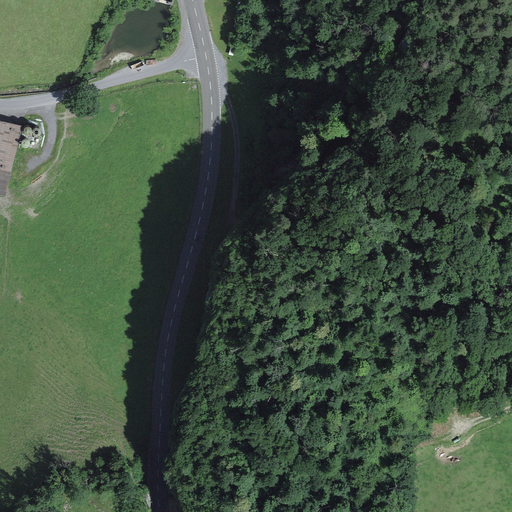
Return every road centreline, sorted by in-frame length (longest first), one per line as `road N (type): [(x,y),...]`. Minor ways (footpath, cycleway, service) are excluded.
road 1 (primary): [(206,57),(211,149),(167,354),(162,511)]
road 2 (unclassified): [(206,57),(0,103)]
